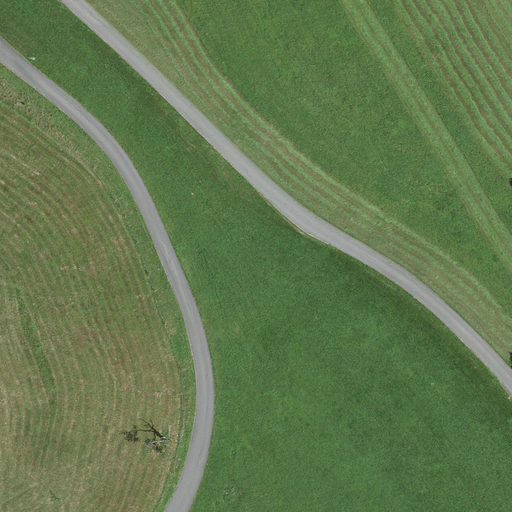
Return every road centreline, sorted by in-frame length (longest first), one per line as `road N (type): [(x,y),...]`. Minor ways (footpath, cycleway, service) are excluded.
road 1 (unclassified): [(71,0),(281,201),(403,279),(511,381)]
road 2 (unclassified): [(176,511),(200,445),(206,399),(184,294),(131,176),(104,137),(0,49)]
